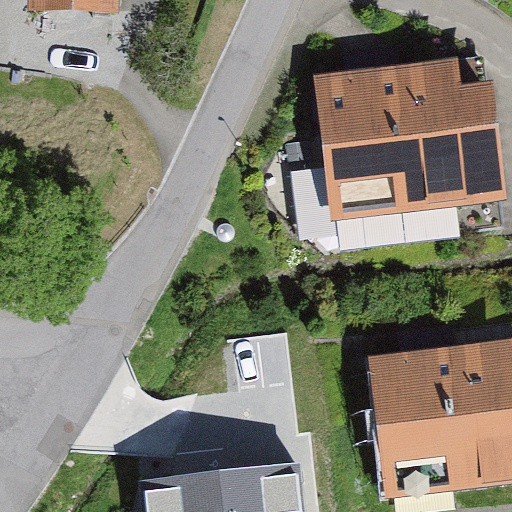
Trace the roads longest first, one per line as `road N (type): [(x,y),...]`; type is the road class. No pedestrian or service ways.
road 1 (residential): [(274,0),(202,158),(66,393)]
road 2 (residential): [(66,393),(2,511)]
